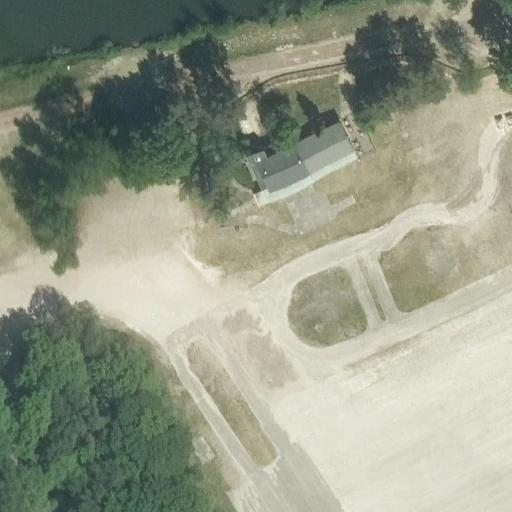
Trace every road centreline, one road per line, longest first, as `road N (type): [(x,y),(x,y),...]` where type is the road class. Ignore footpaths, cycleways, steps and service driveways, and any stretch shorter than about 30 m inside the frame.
road 1 (unknown): [(0,113),(511,30)]
road 2 (unknown): [(341,511),(206,306)]
road 3 (unknown): [(0,303),(133,284),(206,306)]
road 4 (unclassified): [(50,511),(0,381)]
